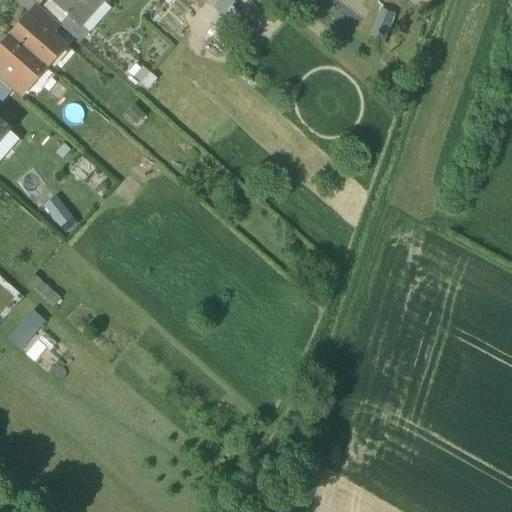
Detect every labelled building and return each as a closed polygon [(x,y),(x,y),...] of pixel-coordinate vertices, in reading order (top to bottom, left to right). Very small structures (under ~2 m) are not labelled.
[(102,0),(49,0),(67,16),(79,26),(80,26),(102,0)] [(229,0),(220,0),(213,9),(223,17),(231,9),(235,4),(229,0)] [(59,25),(37,6),(29,15),(50,34),(53,31),(59,25)] [(238,15),(231,9),(223,17),(217,24),(225,31),(238,15)] [(393,19),(379,13),(367,45),(381,50),(393,19)] [(29,15),(28,14),(9,36),(45,68),(64,46),(50,34),(29,15)] [(79,26),(67,16),(59,25),(79,44),(88,33),(80,26),(79,26)] [(219,44),(225,36),(215,27),(208,35),(219,44)] [(45,68),(9,36),(0,46),(0,65),(12,76),(12,75),(27,88),(45,68)] [(12,76),(0,65),(0,81),(4,85),(12,76)] [(137,66),(131,72),(150,89),(159,79),(144,67),(141,70),(137,66)] [(128,113),(139,123),(146,116),(135,106),(128,113)] [(43,206),(65,234),(77,225),(55,197),(43,206)] [(28,285),(54,308),(61,300),(35,278),(28,285)] [(25,325),(13,339),(29,354),(36,346),(28,340),(47,319),(35,309),(25,303),(15,319),(25,325)]
